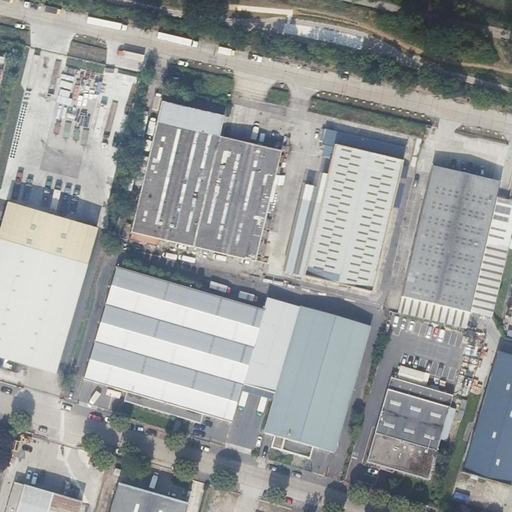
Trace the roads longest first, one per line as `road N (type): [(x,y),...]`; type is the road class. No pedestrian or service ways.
road 1 (unclassified): [(511,124),(0,6)]
road 2 (unclassified): [(376,511),(0,402)]
